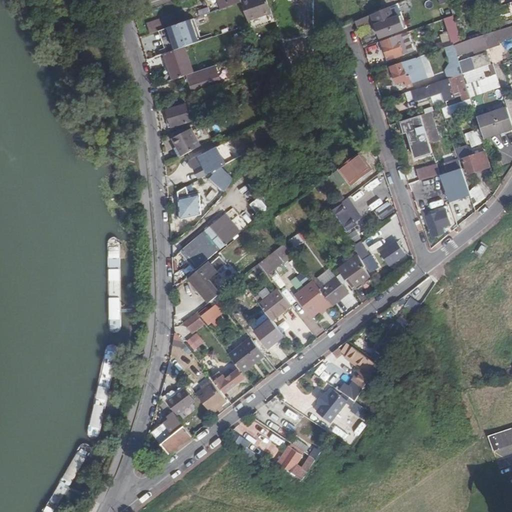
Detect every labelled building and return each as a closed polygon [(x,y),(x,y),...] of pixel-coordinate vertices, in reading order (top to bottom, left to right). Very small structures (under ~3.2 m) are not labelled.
[(233,7),(230,0),(219,0),(223,10),(233,7)] [(254,30),(276,22),(268,0),(248,0),(244,2),(244,3),(254,30)] [(409,10),(413,3),(408,0),(405,0),(402,6),(409,10)] [(201,12),(203,17),(213,14),(211,8),(201,12)] [(391,8),(374,16),(382,39),(405,31),(401,18),(395,20),(391,8)] [(299,16),(297,9),(290,12),(292,19),(299,16)] [(149,24),(153,34),(160,32),(167,30),(178,26),(175,16),(149,24)] [(373,26),(370,18),(357,24),(359,30),(373,26)] [(454,49),(464,46),(456,20),(448,23),(454,42),(442,46),(444,52),(446,51),(454,49)] [(178,26),(167,30),(174,52),(188,48),(200,43),(193,21),(178,26)] [(511,29),(464,46),(454,49),(458,59),(490,48),(501,45),(511,41),(511,29)] [(167,30),(160,32),(168,54),(174,52),(167,30)] [(260,39),(263,49),(286,41),(283,31),(260,39)] [(444,43),(451,41),(449,32),(442,34),(444,43)] [(411,45),(408,34),(384,42),(389,58),(396,56),(397,60),(411,55),(409,45),(411,45)] [(330,39),(320,42),(322,50),(333,46),(330,39)] [(286,41),(263,49),(266,57),(278,52),(277,48),(287,44),(286,41)] [(317,67),(319,46),(292,43),(290,68),(301,69),(301,67),(317,68),(317,67)] [(196,73),(188,48),(174,52),(168,54),(167,54),(176,80),(191,75),(196,73)] [(445,69),(448,78),(449,78),(462,73),(460,65),(458,59),(454,49),(446,51),(449,62),(445,69)] [(488,56),(460,65),(462,73),(491,64),(488,56)] [(424,65),(422,58),(393,67),(398,84),(406,81),(407,86),(426,80),(424,73),(426,73),(424,65)] [(196,73),(191,75),(196,90),(225,81),(220,66),(196,73)] [(456,97),(449,78),(448,78),(413,90),(416,100),(433,94),(444,91),(447,100),(456,97)] [(261,80),(252,83),(256,96),(266,93),(261,80)] [(130,108),(123,89),(116,91),(122,108),(123,107),(125,111),(130,108)] [(444,91),(433,94),(436,104),(447,100),(444,91)] [(225,100),(214,103),(217,113),(228,109),(225,100)] [(463,102),(444,107),(446,116),(466,110),(463,102)] [(188,105),(169,111),(175,129),(194,123),(190,112),(188,105)] [(508,107),(477,117),(483,136),(511,126),(511,120),(510,114),(508,107)] [(479,124),(475,113),(469,115),(476,125),(479,124)] [(423,155),(434,152),(421,115),(411,118),(423,155)] [(190,128),(172,136),(174,140),(192,133),(190,128)] [(480,128),(472,131),(474,136),(469,138),(472,147),(485,142),(480,128)] [(178,149),(182,158),(201,150),(193,132),(192,133),(174,140),(172,141),(176,150),(178,149)] [(252,150),(219,170),(233,178),(252,150)] [(463,157),(469,173),(484,168),(482,163),(488,161),(484,150),(463,157)] [(218,151),(205,159),(207,162),(220,155),(218,151)] [(339,169),(351,185),(371,170),(359,154),(339,169)] [(191,163),(200,178),(225,164),(220,155),(207,162),(205,159),(204,156),(191,163)] [(464,173),(460,159),(446,164),(450,177),(464,173)] [(419,172),(422,181),(441,175),(438,166),(419,172)] [(233,178),(219,170),(213,173),(214,174),(210,181),(225,190),(228,185),(233,178)] [(341,187),(347,181),(338,171),(332,176),(341,187)] [(451,200),(471,193),(464,173),(450,177),(444,180),(451,200)] [(250,179),(242,185),(248,194),(256,189),(250,179)] [(383,222),(396,210),(372,184),(366,190),(364,187),(357,194),(383,222)] [(320,198),(328,206),(339,197),(332,188),(320,198)] [(177,194),(182,221),(202,216),(200,207),(197,196),(188,198),(186,189),(177,194)] [(481,189),(472,196),(476,210),(487,200),(481,189)] [(262,196),(251,204),(260,216),(271,208),(262,196)] [(353,205),(348,198),(338,204),(339,207),(335,210),(349,232),(359,225),(356,222),(347,208),(353,205)] [(353,205),(347,208),(356,222),(362,218),(354,204),(353,205)] [(233,208),(228,213),(235,221),(241,216),(233,208)] [(428,217),(434,238),(445,235),(443,228),(451,225),(447,211),(440,213),(428,217)] [(221,218),(183,251),(198,269),(237,236),(221,218)] [(269,231),(261,221),(256,226),(264,236),(269,231)] [(298,227),(288,235),(291,240),(302,232),(298,227)] [(360,231),(365,237),(370,233),(365,227),(360,231)] [(351,233),(356,242),(363,238),(357,229),(351,233)] [(303,233),(293,240),(296,244),(306,237),(303,233)] [(380,235),(370,243),(373,248),(383,240),(380,235)] [(369,256),(362,242),(355,247),(360,254),(363,260),(369,256)] [(292,254),(286,245),(276,252),(280,258),(283,261),(292,254)] [(396,245),(380,257),(389,270),(405,258),(396,245)] [(280,258),(276,252),(261,264),(265,270),(280,258)] [(363,260),(360,254),(340,270),(348,281),(351,278),(358,288),(371,277),(364,268),(366,266),(363,260)] [(217,273),(209,263),(190,279),(209,303),(220,294),(209,280),(217,273)] [(301,291),(312,281),(304,271),(293,281),(301,291)] [(340,278),(322,291),(331,303),(333,306),(351,292),(340,278)] [(313,318),(331,303),(322,291),(315,283),(297,297),(313,318)] [(274,322),(293,307),(281,292),(268,303),(262,307),(274,322)] [(340,302),(347,312),(359,304),(352,294),(340,302)] [(263,296),(257,300),(262,307),(268,303),(263,296)] [(422,304),(411,297),(405,307),(416,314),(422,304)] [(407,302),(404,298),(398,303),(400,307),(407,302)] [(226,313),(218,303),(202,316),(210,326),(226,313)] [(204,324),(196,314),(184,324),(192,334),(204,324)] [(372,358),(383,366),(411,323),(403,317),(397,326),(394,325),(372,358)] [(275,352),(289,341),(276,324),(262,335),(275,352)] [(198,332),(190,339),(198,348),(206,341),(198,332)] [(177,334),(174,334),(172,347),(181,348),(185,345),(177,334)] [(277,354),(291,343),(289,341),(275,352),(277,354)] [(356,381),(368,389),(382,367),(348,344),(342,352),(352,360),(351,361),(364,370),(356,381)] [(247,378),(270,361),(257,345),(235,362),(247,378)] [(364,370),(351,361),(350,363),(360,370),(354,379),(356,381),(364,370)] [(223,389),(226,393),(244,379),(238,372),(226,381),(219,371),(211,378),(221,390),(223,389)] [(337,385),(341,380),(329,371),(325,376),(337,385)] [(215,385),(211,380),(202,387),(203,389),(196,394),(212,414),(217,410),(219,412),(223,408),(222,406),(228,402),(215,385)] [(350,403),(336,392),(331,399),(325,407),(320,414),(334,425),(350,403)] [(169,404),(179,417),(193,406),(182,393),(169,404)] [(325,407),(331,399),(326,396),(320,403),(325,407)] [(153,433),(170,455),(193,437),(160,397),(159,401),(162,405),(161,406),(169,416),(166,418),(168,421),(153,433)] [(269,418),(274,429),(284,424),(279,414),(269,418)] [(356,440),(364,428),(359,424),(350,436),(356,440)] [(511,426),(485,436),(491,451),(511,443),(511,426)] [(273,434),(271,440),(283,444),(285,439),(273,434)] [(248,450),(252,443),(245,438),(240,444),(248,450)] [(291,456),(284,466),(308,482),(321,462),(312,455),(303,468),(299,465),(307,452),(295,444),(288,454),(291,456)] [(327,454),(320,450),(316,457),(322,461),(327,454)] [(288,454),(281,464),(284,466),(291,456),(288,454)]
